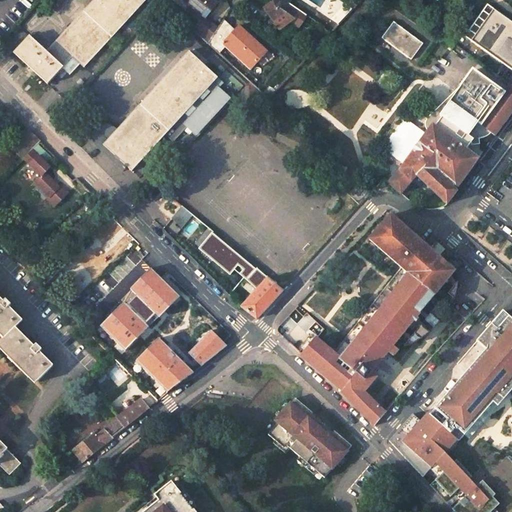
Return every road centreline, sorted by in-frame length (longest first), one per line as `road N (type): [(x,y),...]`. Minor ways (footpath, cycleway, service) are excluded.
road 1 (residential): [(255,333),(221,310),(0,89)]
road 2 (residential): [(255,333),(372,204),(388,201),(413,222),(441,224),(469,193)]
road 3 (residential): [(32,511),(255,333)]
road 4 (residential): [(511,284),(378,442)]
road 5 (residential): [(378,442),(255,333)]
